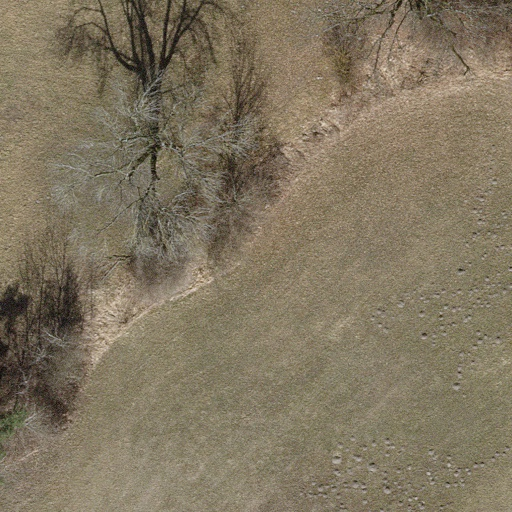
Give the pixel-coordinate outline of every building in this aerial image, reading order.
[(0,0),(0,4),(22,10),(24,0),(0,0)] [(39,63),(84,77),(101,23),(56,9),(39,63)] [(14,75),(0,110),(0,125),(46,143),(65,94),(14,75)] [(39,263),(69,305),(123,266),(93,224),(39,263)] [(0,336),(19,320),(0,296),(0,336)]
